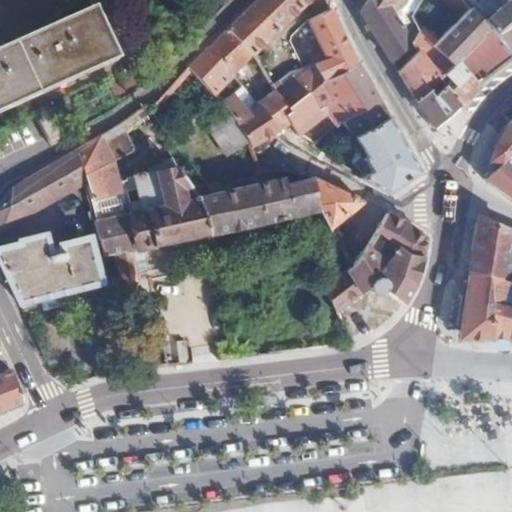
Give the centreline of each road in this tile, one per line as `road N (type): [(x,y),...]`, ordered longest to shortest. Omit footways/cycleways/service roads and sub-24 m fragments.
road 1 (secondary): [(404,357),(118,393),(52,418)]
road 2 (residential): [(354,0),(354,26),(455,190)]
road 3 (secondary): [(404,357),(424,320),(455,190)]
road 4 (tertiary): [(0,308),(52,418)]
